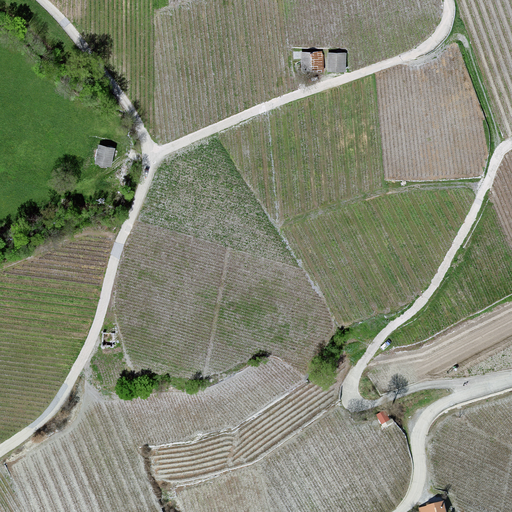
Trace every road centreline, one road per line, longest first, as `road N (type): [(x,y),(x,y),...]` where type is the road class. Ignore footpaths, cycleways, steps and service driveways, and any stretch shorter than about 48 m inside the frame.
road 1 (track): [(491,383),(435,383),(369,405),(349,398),(386,331),(427,298),(500,152),(465,46),(453,43),(423,65),(400,59)]
road 2 (track): [(152,156),(421,50),(445,27),(448,0)]
road 3 (track): [(0,451),(57,403),(97,328),(152,156)]
road 4 (track): [(511,379),(428,415),(418,439),(418,483),(399,511)]
road 5 (track): [(152,156),(124,104),(42,0)]
road 6 (track): [(0,271),(73,237),(120,239)]
